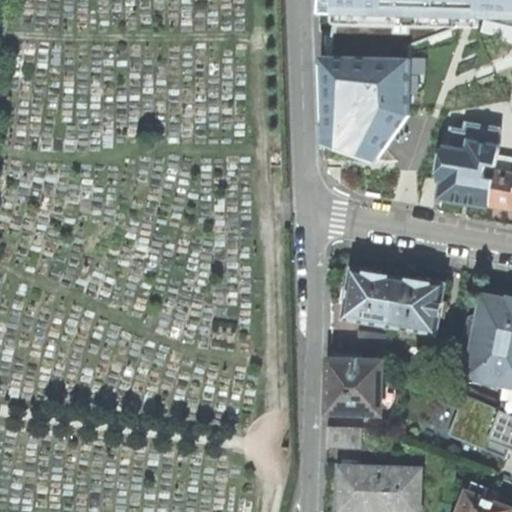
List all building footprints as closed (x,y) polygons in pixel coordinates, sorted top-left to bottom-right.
[(478,22),(511,21),(511,0),(328,0),(328,8),(478,7),(478,22)] [(478,7),(328,8),(328,63),(386,62),(448,27),(478,27),(478,22),(478,7)] [(330,167),(417,165),(415,62),(386,62),(328,63),(330,167)] [(466,200),(493,204),(498,170),(501,154),(502,147),(493,146),(495,125),(469,122),(469,129),(455,128),(452,147),(449,147),(444,178),(447,179),(444,197),(466,200)] [(511,127),(495,125),(493,146),(502,147),(501,154),(511,156),(511,127)] [(511,207),(511,156),(501,154),(498,170),(493,204),(511,207)] [(371,269),(355,266),(352,285),(351,285),(345,319),(366,322),(367,320),(393,324),(400,277),(382,274),(383,270),(371,269)] [(418,280),(400,277),(393,324),(418,328),(418,330),(440,333),(445,303),(443,302),(446,281),(429,278),(418,276),(418,280)] [(465,392),(511,412),(511,296),(510,296),(510,299),(485,293),(481,316),(473,317),(467,343),(472,347),(474,348),(468,378),(507,385),(504,404),(466,386),(465,392)] [(389,350),(391,334),(362,331),(361,347),(389,350)] [(380,373),(380,361),(330,360),(330,386),(329,414),(383,415),(383,373),(380,373)] [(362,429),(328,428),(328,447),(362,449),(362,429)] [(365,466),(347,466),(347,468),(342,468),(340,511),(420,511),(421,470),(385,469),(380,469),(365,468),(365,466)] [(511,511),(511,508),(492,501),(495,491),(485,486),(475,482),(471,492),(469,492),(463,508),(461,508),(459,511),(511,511)]
